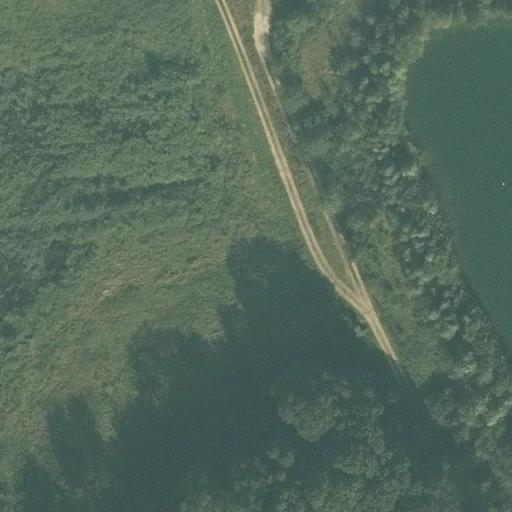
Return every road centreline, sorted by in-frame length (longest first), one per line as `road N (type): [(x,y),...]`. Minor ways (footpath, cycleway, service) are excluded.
road 1 (track): [(487,511),(399,378),(359,296),(323,268),(214,0)]
road 2 (track): [(359,296),(263,49),(260,0)]
